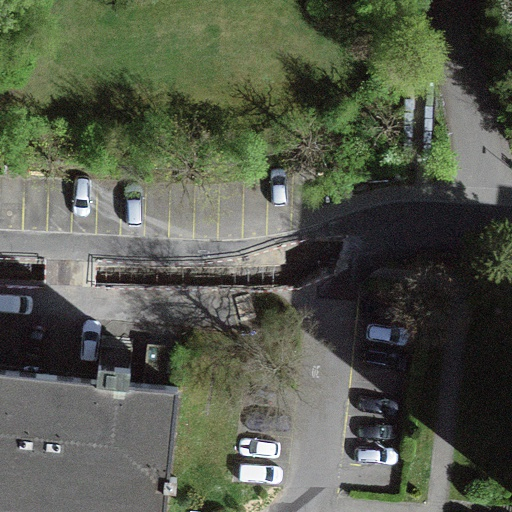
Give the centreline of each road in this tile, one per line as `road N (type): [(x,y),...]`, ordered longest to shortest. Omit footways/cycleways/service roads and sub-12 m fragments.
road 1 (residential): [(0,258),(244,264),(332,251)]
road 2 (residential): [(301,511),(332,251)]
road 3 (residential): [(332,251),(425,229),(511,224)]
